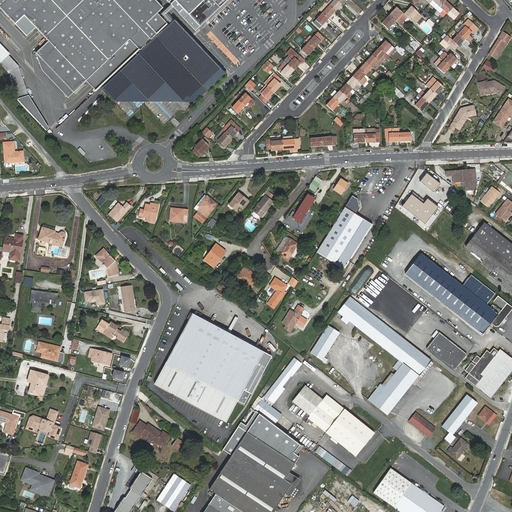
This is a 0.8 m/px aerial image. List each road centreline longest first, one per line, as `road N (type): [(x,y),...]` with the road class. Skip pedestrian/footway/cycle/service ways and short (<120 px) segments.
road 1 (residential): [(97,511),(167,300),(67,182)]
road 2 (unknown): [(345,335),(358,400),(314,378),(287,394),(285,409),(348,455),(364,453),(392,427)]
road 3 (residential): [(245,167),(250,142),(382,0)]
road 4 (unknown): [(284,511),(307,468),(257,429),(241,436),(192,511)]
road 5 (unknown): [(40,184),(36,260),(68,260),(82,203)]
road 6 (unclassified): [(481,498),(358,400)]
road 7 (residential): [(421,156),(495,27)]
road 8 (residential): [(271,266),(253,247),(322,161)]
road 9 (unknown): [(32,185),(19,312)]
road 10 (unknown): [(182,295),(152,381),(181,400)]
